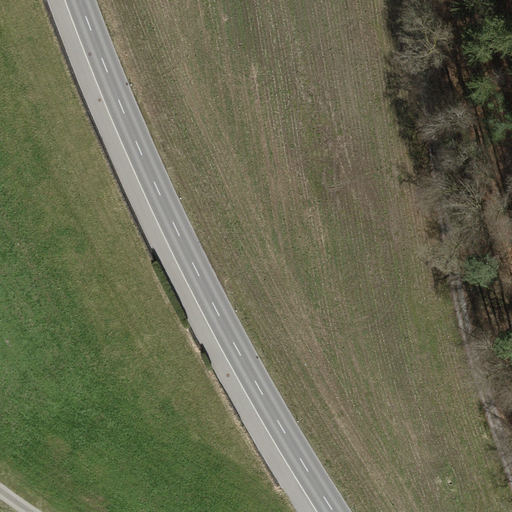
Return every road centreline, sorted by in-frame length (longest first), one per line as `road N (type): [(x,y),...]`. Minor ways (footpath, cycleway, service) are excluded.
road 1 (tertiary): [(336,511),(187,252),(80,0)]
road 2 (track): [(404,0),(511,457)]
